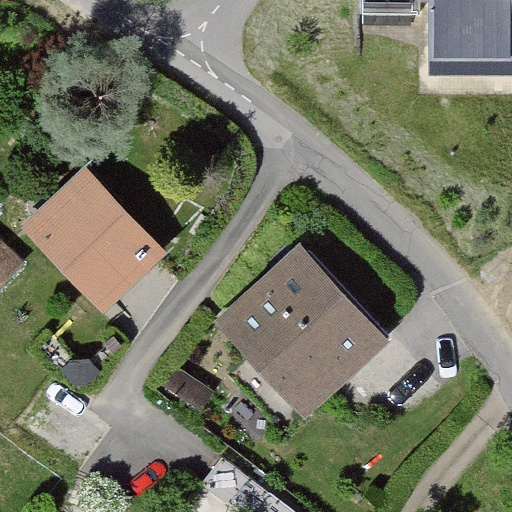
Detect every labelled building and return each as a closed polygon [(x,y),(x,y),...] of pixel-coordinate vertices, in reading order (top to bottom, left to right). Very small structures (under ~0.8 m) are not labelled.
[(432,0),(433,71),(511,71),(511,0),(361,0),(362,10),(419,10),(418,0),(432,0)] [(86,172),(28,225),(103,306),(160,253),(86,172)] [(0,282),(22,260),(0,238),(0,282)] [(298,250),(219,322),(306,415),(385,343),(298,250)] [(214,391),(180,369),(168,388),(201,410),(214,391)] [(292,511),(222,459),(202,485),(238,511),(292,511)]
